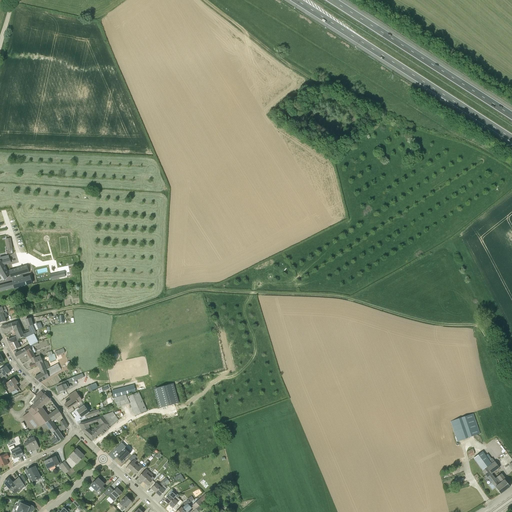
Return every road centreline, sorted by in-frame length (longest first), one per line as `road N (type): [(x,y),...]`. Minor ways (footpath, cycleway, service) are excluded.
road 1 (track): [(511,380),(477,325),(436,323),(332,295),(196,289),(121,312),(76,306),(0,325)]
road 2 (motorway): [(295,0),(511,138)]
road 3 (track): [(511,165),(312,79)]
road 4 (motorway): [(511,115),(333,0)]
road 5 (track): [(204,0),(312,79)]
road 6 (tertiary): [(72,429),(13,361),(0,332)]
